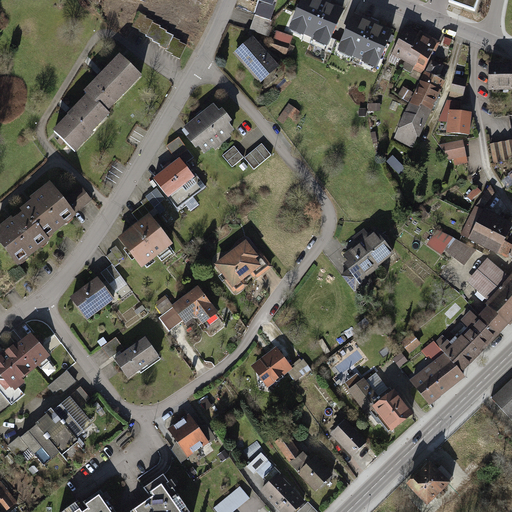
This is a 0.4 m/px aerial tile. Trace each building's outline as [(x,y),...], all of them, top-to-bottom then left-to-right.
[(345,8),(326,0),(301,0),(290,28),(329,45),(345,8)] [(445,0),(443,6),(474,19),(479,0),(445,0)] [(276,5),(265,2),(263,8),(257,6),(250,29),(267,35),(276,5)] [(158,20),(140,12),(134,26),(141,29),(140,31),(147,35),(147,37),(154,40),(154,42),(161,44),(161,47),(169,50),(174,53),(173,56),(182,60),(189,44),(175,38),(176,35),(170,32),(171,31),(163,27),(164,25),(157,22),(158,20)] [(394,30),(355,12),(338,48),(377,66),(394,30)] [(410,48),(417,34),(406,28),(393,52),(409,60),(406,67),(413,70),(421,54),(410,48)] [(421,54),(413,70),(423,75),(441,41),(419,30),(417,34),(410,48),(421,54)] [(294,38),(275,32),(269,48),(289,54),(294,38)] [(283,67),(256,36),(236,53),(264,84),(283,67)] [(88,94),(109,113),(145,76),(121,54),(86,91),(88,94)] [(511,63),(491,64),(491,90),(511,89),(511,63)] [(416,93),(438,103),(448,82),(426,71),(416,93)] [(470,81),(456,78),(452,96),(466,99),(470,81)] [(438,103),(416,93),(405,115),(428,125),(438,103)] [(109,113),(88,94),(54,130),(78,152),(112,116),(109,113)] [(460,103),(448,101),(439,122),(451,124),(450,134),(472,136),(476,114),(459,111),(460,103)] [(219,103),(188,126),(208,151),(237,129),(232,123),(237,120),(227,107),(224,110),(219,103)] [(301,112),(288,104),(278,120),(285,124),(289,118),(295,122),(301,112)] [(428,125),(405,115),(395,137),(417,147),(428,125)] [(190,150),(180,137),(168,146),(177,158),(190,150)] [(511,139),(491,144),(495,165),(511,161),(511,139)] [(465,142),(441,145),(450,160),(455,159),(456,166),(469,164),(465,142)] [(264,144),(246,158),(256,170),(273,155),(264,144)] [(245,158),(235,146),(224,155),(234,167),(245,158)] [(407,169),(393,155),(387,162),(401,175),(407,169)] [(195,178),(180,159),(156,178),(179,207),(206,185),(198,175),(195,178)] [(25,207),(49,236),(75,216),(73,213),(63,201),(49,183),(29,198),(32,202),(25,207)] [(482,194),(490,201),(498,191),(491,185),(482,194)] [(63,201),(73,213),(88,201),(79,189),(63,201)] [(511,231),(511,218),(480,202),(463,234),(506,256),(509,252),(511,253),(511,242),(507,240),(511,231)] [(49,236),(25,207),(22,209),(24,212),(15,220),(14,218),(0,228),(0,238),(20,265),(52,240),(49,236)] [(153,213),(123,236),(145,265),(175,243),(153,213)] [(465,265),(474,251),(440,229),(428,246),(444,256),(447,252),(465,265)] [(345,257),(353,267),(366,283),(376,275),(372,271),(395,252),(377,230),(371,235),(367,231),(356,240),(362,247),(355,253),(353,251),(345,257)] [(250,241),(218,265),(228,279),(225,281),(236,295),(250,284),(246,278),(252,274),(256,279),(273,266),(262,251),(259,253),(250,241)] [(126,255),(117,244),(112,248),(113,250),(107,255),(113,262),(103,270),(118,291),(129,283),(116,265),(122,261),(120,259),(126,255)] [(491,299),(510,279),(488,259),(469,280),(491,299)] [(356,291),(366,283),(353,267),(343,275),(356,291)] [(116,297),(100,277),(75,297),(90,317),(116,297)] [(511,280),(510,279),(491,299),(488,303),(492,306),(511,323),(511,322),(511,280)] [(222,311),(201,285),(176,305),(187,320),(198,311),(207,323),(222,311)] [(167,297),(152,307),(169,331),(183,320),(167,297)] [(511,323),(492,306),(481,317),(499,336),(511,323)] [(499,336),(481,317),(474,310),(466,319),(471,325),(454,341),(444,331),(433,342),(464,374),(499,336)] [(16,347),(36,371),(54,356),(34,332),(16,347)] [(423,344),(413,333),(402,343),(411,354),(423,344)] [(146,334),(116,358),(131,378),(161,354),(146,334)] [(126,347),(118,336),(103,347),(111,358),(126,347)] [(435,364),(455,387),(465,377),(464,374),(433,342),(424,351),(435,364)] [(0,360),(0,366),(1,367),(0,373),(0,376),(10,378),(19,389),(29,381),(27,378),(36,371),(16,347),(0,360)] [(293,367),(278,347),(254,366),(270,386),(293,367)] [(343,373),(364,356),(359,349),(338,366),(343,373)] [(410,362),(403,353),(394,360),(401,369),(410,362)] [(424,374),(443,396),(455,387),(435,364),(424,374)] [(79,382),(69,370),(50,387),(56,394),(62,389),(66,393),(79,382)] [(443,396),(424,374),(422,372),(412,381),(432,405),(443,396)] [(378,407),(385,402),(366,378),(350,391),(369,414),(378,407)] [(511,379),(495,396),(511,414),(511,379)] [(71,395),(82,408),(92,400),(80,386),(71,395)] [(385,402),(378,407),(396,429),(418,411),(400,389),(385,402)] [(82,408),(71,395),(51,412),(75,438),(94,421),(82,408)] [(344,417),(331,401),(320,409),(333,426),(344,417)] [(75,438),(51,412),(38,423),(61,450),(65,454),(78,442),(75,438)] [(182,422),(201,449),(211,442),(192,415),(182,422)] [(368,439),(349,420),(335,435),(354,454),(368,439)] [(201,449),(182,422),(171,430),(190,456),(201,449)] [(22,437),(35,452),(45,464),(61,450),(38,423),(22,437)] [(35,452),(22,437),(20,435),(9,444),(24,462),(35,452)] [(291,435),(278,442),(292,463),(303,473),(301,474),(320,493),(337,475),(318,456),(315,459),(308,452),(303,455),(291,435)] [(262,453),(249,468),(264,481),(277,466),(262,453)] [(457,481),(434,459),(411,482),(434,505),(457,481)] [(294,511),(308,499),(281,473),(263,492),(283,511),(294,511)] [(190,511),(163,474),(145,488),(152,498),(131,511),(190,511)] [(0,502),(9,511),(19,501),(0,480),(0,502)] [(232,511),(250,497),(240,485),(214,507),(217,511),(232,511)] [(78,501),(62,511),(117,511),(101,490),(81,504),(78,501)] [(320,511),(311,503),(301,511),(320,511)]
